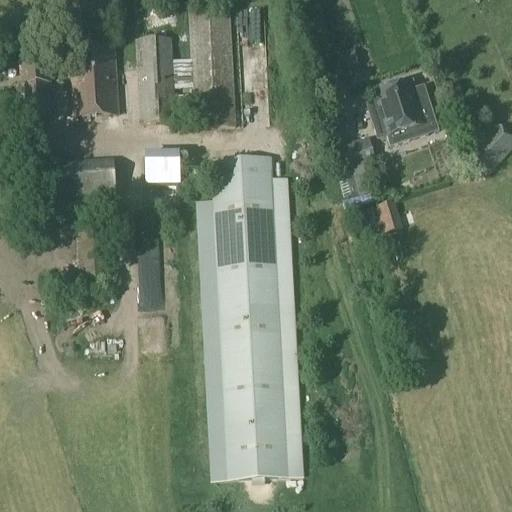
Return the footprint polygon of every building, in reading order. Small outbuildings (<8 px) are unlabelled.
[(174,126),(174,116),(177,116),(175,117),(175,119),(176,122),(178,123),(181,121),(182,119),(180,116),(179,116),(191,115),(192,134),(235,131),(228,10),(187,13),(186,14),(188,64),(171,65),(170,43),(134,45),(138,129),(174,127),(174,129),(175,132),(179,132),(181,131),(182,128),(180,125),(177,124),(174,126)] [(112,53),(70,55),(73,121),(115,118),(112,53)] [(314,62),(318,75),(338,69),(333,56),(314,62)] [(24,120),(49,119),(47,86),(49,86),(47,65),(18,67),(20,88),(21,88),(24,120)] [(497,71),(478,75),(488,117),(511,111),(506,89),(501,90),(497,71)] [(413,94),(410,86),(391,92),(408,144),(436,135),(422,91),(413,94)] [(408,144),(391,92),(372,98),(375,106),(365,109),(373,135),(377,134),(380,143),(386,141),(389,150),(408,144)] [(484,182),(511,150),(511,143),(496,129),(464,164),(484,182)] [(367,142),(326,154),(333,178),(374,167),(367,142)] [(127,192),(178,191),(177,167),(185,166),(184,159),(177,159),(177,158),(127,159),(127,192)] [(55,166),(57,214),(113,211),(111,163),(55,166)] [(209,166),(225,485),(300,481),(285,190),(270,190),(269,163),(209,166)] [(342,202),(356,199),(350,176),(336,179),(342,202)] [(368,228),(375,226),(379,239),(401,233),(393,206),(365,213),(368,228)] [(74,234),(77,294),(103,292),(100,233),(74,234)]
